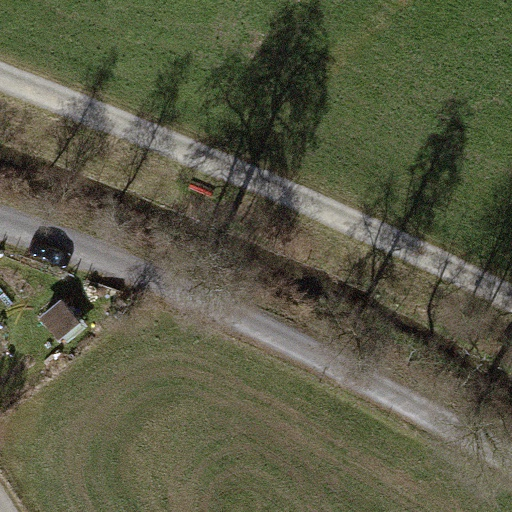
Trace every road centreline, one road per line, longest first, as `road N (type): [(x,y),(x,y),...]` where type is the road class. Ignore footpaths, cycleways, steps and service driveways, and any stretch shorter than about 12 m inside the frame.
road 1 (track): [(0,222),(205,300),(511,461)]
road 2 (track): [(511,299),(357,224),(0,76)]
